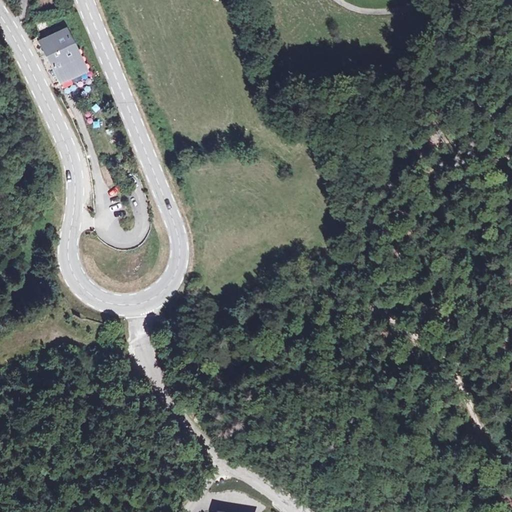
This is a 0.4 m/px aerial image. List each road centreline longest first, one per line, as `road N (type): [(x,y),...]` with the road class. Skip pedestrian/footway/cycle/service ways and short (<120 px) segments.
road 1 (secondary): [(137,306),(97,299),(73,273),(70,156),(0,15)]
road 2 (secondary): [(137,306),(171,282),(180,242),(85,0)]
road 3 (track): [(137,306),(162,312),(193,356),(226,367),(259,358),(317,313)]
road 4 (track): [(410,323),(430,332),(461,381),(511,488)]
road 5 (unclassified): [(221,460),(157,385),(137,306)]
road 6 (track): [(210,450),(265,403),(307,351),(317,313)]
road 7 (track): [(0,434),(141,345)]
